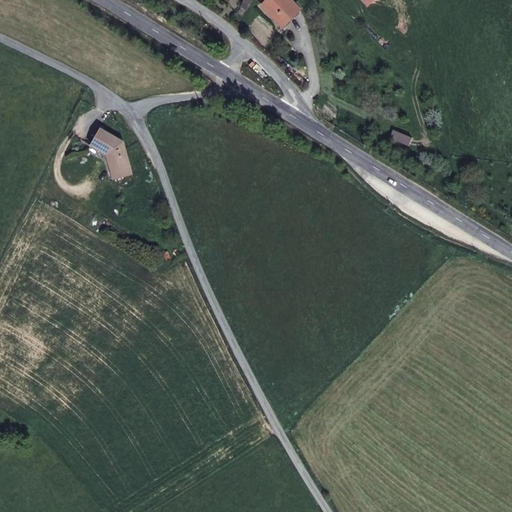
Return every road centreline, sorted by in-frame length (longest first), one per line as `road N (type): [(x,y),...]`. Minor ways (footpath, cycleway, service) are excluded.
road 1 (unclassified): [(132,113),(240,355),(328,511)]
road 2 (tertiary): [(316,129),(511,251)]
road 3 (unclassified): [(0,38),(132,113)]
road 4 (tertiary): [(106,0),(229,73)]
